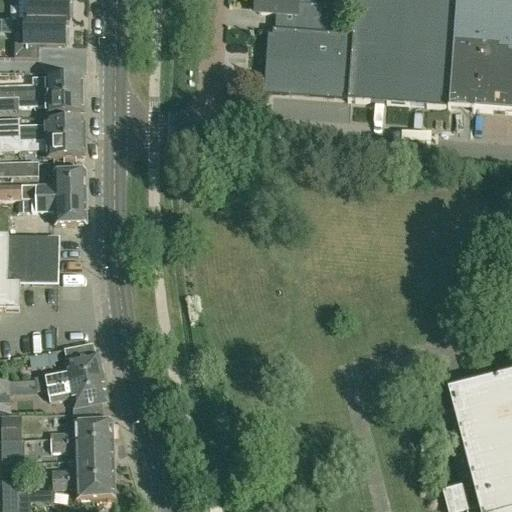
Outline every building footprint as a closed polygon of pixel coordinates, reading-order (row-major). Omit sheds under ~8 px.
[(18,0),(19,2),(28,2),(28,24),(28,25),(65,25),(65,26),(69,26),(69,1),(43,1),(42,0),(18,0)] [(313,20),(314,9),(298,8),(298,0),(256,0),(255,17),(275,18),(274,33),(304,35),(328,37),(329,21),(313,20)] [(445,111),(448,111),(456,0),(355,0),(353,39),(328,37),(304,35),(274,33),(271,88),(275,94),(348,100),(348,104),(445,111)] [(511,0),(456,0),(448,111),(448,114),(511,118),(511,0)] [(15,47),(15,62),(39,62),(39,49),(65,49),(65,26),(65,25),(28,25),(28,24),(25,24),(25,47),(15,47)] [(0,100),(19,100),(19,102),(84,101),(84,89),(82,89),(82,82),(47,83),(47,82),(32,82),(33,89),(0,89),(0,100)] [(82,113),(85,112),(84,101),(19,102),(19,113),(48,112),(48,120),(83,119),(82,113)] [(20,145),(85,144),(85,132),(83,132),(82,125),(48,126),(48,129),(20,130),(20,124),(0,124),(0,145),(1,145),(1,146),(20,145)] [(1,145),(0,145),(0,155),(49,155),(50,163),(83,162),(83,156),(86,156),(85,144),(20,145),(1,146),(1,145)] [(0,182),(8,182),(8,168),(0,168),(0,182)] [(33,204),(86,203),(86,177),(55,177),(55,193),(53,193),(53,190),(22,191),(23,205),(33,205),(33,204)] [(56,230),(87,229),(86,203),(33,204),(33,205),(33,217),(52,216),(52,214),(55,214),(56,230)] [(28,206),(18,206),(18,217),(28,216),(28,206)] [(0,314),(21,315),(21,289),(58,289),(60,242),(0,240),(0,314)] [(47,380),(35,382),(35,383),(35,386),(37,396),(49,393),(103,383),(99,361),(67,367),(69,377),(47,381),(47,380)] [(511,511),(511,373),(477,383),(447,390),(453,416),(442,419),(461,491),(442,496),(446,511),(511,511)] [(9,385),(10,397),(37,396),(35,386),(35,383),(9,385)] [(75,412),(107,406),(103,383),(49,393),(37,396),(39,405),(51,403),(51,406),(73,402),(75,412)] [(1,420),(1,443),(21,443),(21,420),(1,420)] [(52,450),(114,448),(114,427),(75,428),(75,439),(52,440),(52,450)] [(1,447),(2,469),(24,469),(24,446),(1,447)] [(76,467),(115,466),(114,448),(52,450),(52,458),(68,458),(68,467),(76,467)] [(53,486),(116,484),(115,466),(76,467),(68,467),(68,477),(53,477),(53,486)] [(116,484),(53,486),(54,495),(77,494),(78,505),(116,503),(116,484)] [(2,511),(18,511),(18,487),(2,487),(2,511)]
